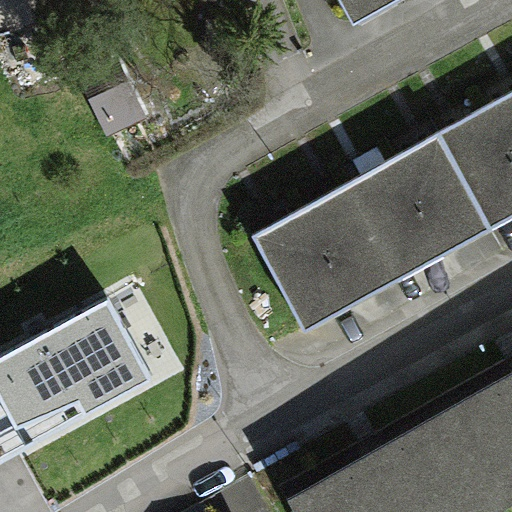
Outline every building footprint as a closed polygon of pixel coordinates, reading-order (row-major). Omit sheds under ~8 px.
[(340,0),(354,25),(399,0),(340,0)] [(511,92),(440,132),(495,233),(511,223),(511,92)] [(440,132),(242,240),(298,340),(495,233),(440,132)] [(108,295),(0,354),(0,459),(153,376),(108,295)] [(511,511),(511,405),(340,508),(342,511),(511,511)]
